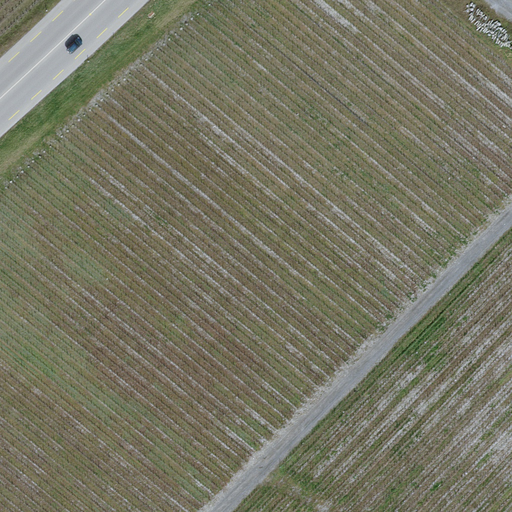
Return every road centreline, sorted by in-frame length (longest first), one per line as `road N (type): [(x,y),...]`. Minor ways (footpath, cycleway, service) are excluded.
road 1 (track): [(511,208),(214,511)]
road 2 (primary): [(103,0),(0,97)]
